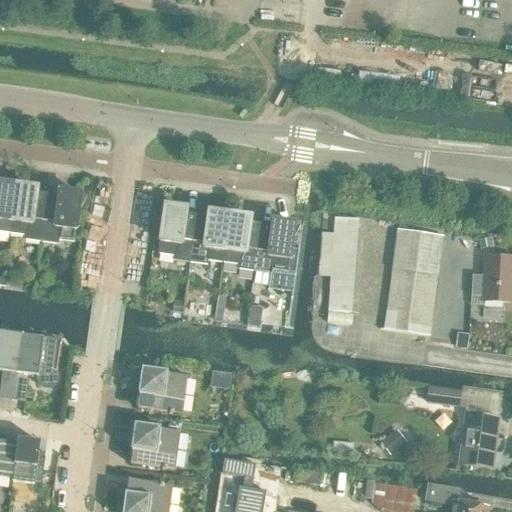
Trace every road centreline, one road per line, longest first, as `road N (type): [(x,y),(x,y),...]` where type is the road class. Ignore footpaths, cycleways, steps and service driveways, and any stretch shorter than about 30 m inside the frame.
road 1 (tertiary): [(511,170),(132,117)]
road 2 (residential): [(85,436),(126,168)]
road 3 (residential): [(283,189),(126,168)]
road 4 (tertiary): [(132,117),(0,100)]
